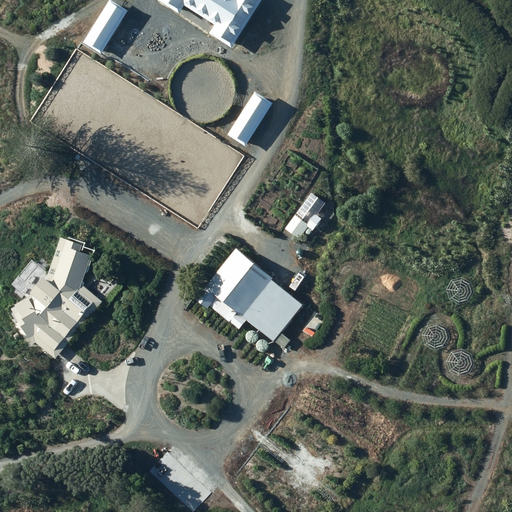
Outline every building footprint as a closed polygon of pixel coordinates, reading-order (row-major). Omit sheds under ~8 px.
[(215,35),(197,23),(184,42),(202,54),(215,35)] [(324,217),(313,212),(306,224),(317,230),(324,217)] [(221,268),(199,295),(231,321),(241,309),(279,340),(311,301),(244,245),(223,270),(221,268)] [(13,322),(59,358),(106,298),(60,262),(13,322)] [(97,380),(80,366),(62,387),(79,401),(97,380)] [(108,427),(127,407),(106,386),(86,406),(108,427)]
